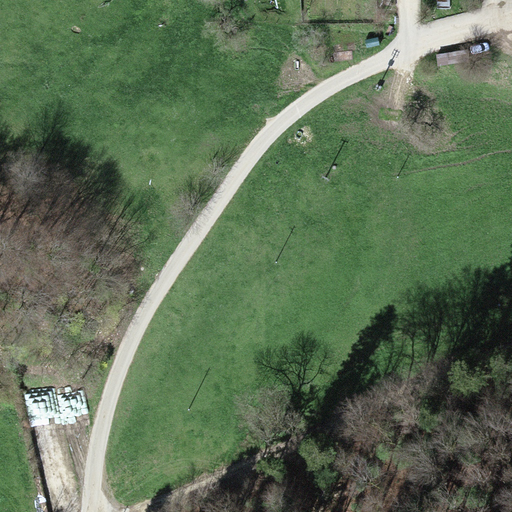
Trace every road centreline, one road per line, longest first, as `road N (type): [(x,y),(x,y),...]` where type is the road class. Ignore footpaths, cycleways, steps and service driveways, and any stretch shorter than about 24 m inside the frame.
road 1 (unclassified): [(91,511),(100,428),(131,345),(174,270),(285,119),(400,52)]
road 2 (track): [(132,511),(415,386),(511,354)]
